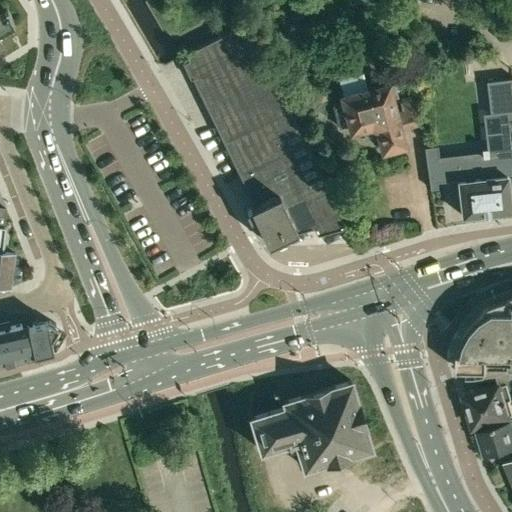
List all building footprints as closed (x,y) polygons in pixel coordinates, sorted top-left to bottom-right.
[(245,211),(249,219),(255,217),(268,243),(312,222),(318,234),(344,221),(248,21),(188,52),(189,60),(183,63),(191,78),(192,77),(254,205),(250,207),(245,211)] [(394,82),(367,89),(362,73),(339,79),(343,96),(342,96),(344,103),(334,106),(339,127),(350,124),(351,131),(369,126),(378,131),(383,150),(405,144),(400,128),(420,123),(419,117),(414,101),(402,104),(403,109),(396,112),(392,97),(398,96),(394,82)] [(439,219),(462,214),(511,209),(505,163),(511,161),(511,150),(509,121),(494,122),(498,157),(483,159),(483,163),(457,166),(456,154),(433,157),(425,115),(419,117),(420,123),(429,176),(431,190),(435,189),(439,219)] [(6,209),(0,208),(0,285),(10,287),(14,253),(2,252),(3,243),(6,241),(7,234),(4,232),(5,227),(4,227),(6,209)] [(511,296),(506,298),(502,300),(497,302),(492,304),(484,308),(485,310),(481,313),(476,317),(472,322),(468,327),(465,332),(462,338),(460,345),(459,348),(458,351),(458,358),(458,363),(458,369),(459,374),(460,378),(474,379),(497,375),(511,370),(511,296)] [(0,361),(52,350),(52,349),(55,348),(59,342),(58,338),(59,338),(57,328),(56,328),(55,325),(49,321),(47,321),(46,321),(28,325),(21,324),(21,323),(10,326),(0,328),(0,361)] [(464,394),(474,426),(509,415),(505,401),(511,399),(509,389),(511,387),(511,370),(497,375),(500,385),(476,393),(475,391),(464,394)] [(296,439),(304,467),(343,455),(371,447),(351,380),(284,400),(286,406),(251,416),(261,450),(296,439)] [(485,450),(486,455),(511,446),(511,424),(510,419),(479,429),(480,434),(476,435),(481,451),(485,450)]
